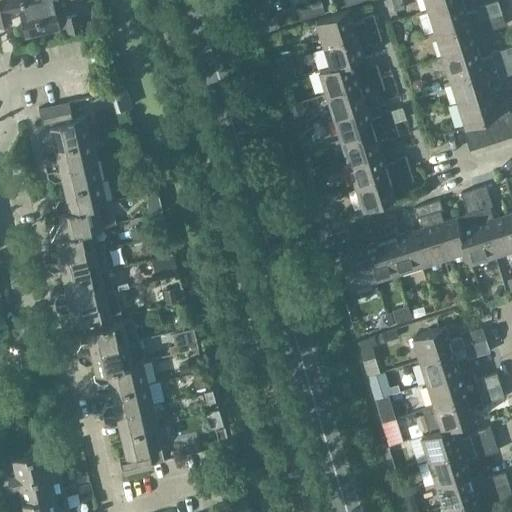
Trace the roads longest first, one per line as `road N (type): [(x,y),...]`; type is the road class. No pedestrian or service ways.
road 1 (tertiary): [(346,511),(195,0)]
road 2 (residential): [(111,511),(77,373),(33,341),(0,198)]
